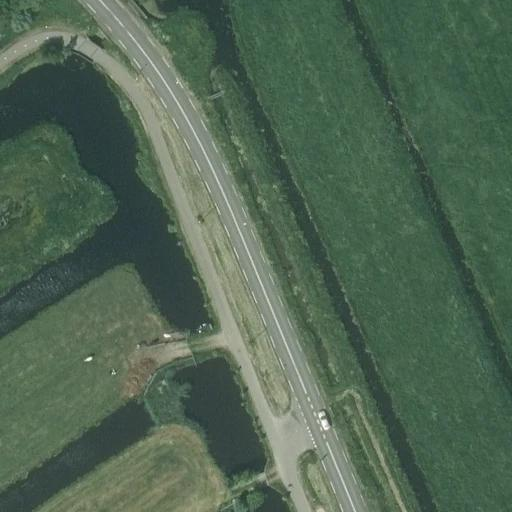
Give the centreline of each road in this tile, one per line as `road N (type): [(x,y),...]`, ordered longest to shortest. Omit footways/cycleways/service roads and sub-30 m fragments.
road 1 (secondary): [(309,412),(196,141),(162,81),(97,0)]
road 2 (track): [(59,402),(128,362),(234,339)]
